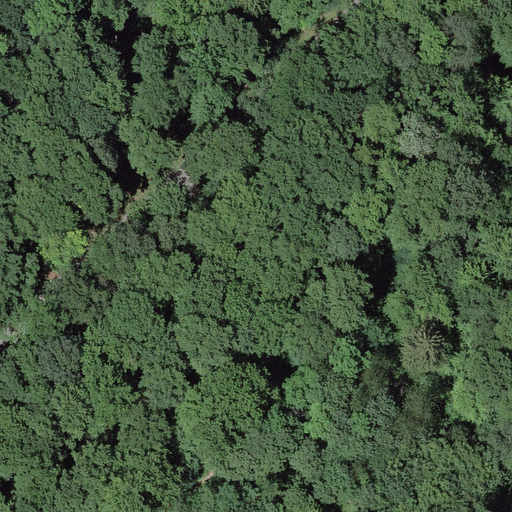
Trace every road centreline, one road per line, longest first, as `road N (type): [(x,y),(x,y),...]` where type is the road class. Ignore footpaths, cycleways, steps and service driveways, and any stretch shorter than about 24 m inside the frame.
road 1 (tertiary): [(0,356),(379,0)]
road 2 (track): [(181,511),(511,238)]
